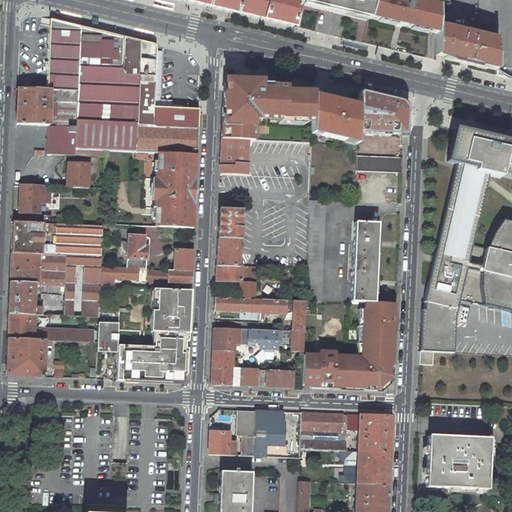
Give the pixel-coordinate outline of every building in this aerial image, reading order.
[(299,3),(299,0),(180,0),(264,19),(264,20),(293,27),(299,3)] [(347,14),(350,0),(322,0),(320,8),(334,11),(347,14)] [(372,0),(350,0),(347,14),(368,19),(368,18),(372,0)] [(406,0),(407,1),(404,0),(372,0),(368,18),(371,18),(428,32),(429,6),(411,1),(410,0),(406,0)] [(494,23),(493,0),(479,0),(480,24),(494,23)] [(436,34),(437,26),(437,8),(429,6),(428,32),(436,34)] [(92,20),(91,24),(98,25),(100,19),(93,17),(92,20)] [(161,154),(195,156),(195,151),(198,112),(198,110),(194,109),(175,109),(153,108),(156,45),(120,37),(54,21),(50,20),(49,38),(47,90),(50,90),(59,91),(77,91),(76,127),(66,127),(58,126),(53,126),(53,140),(48,139),(47,155),(65,155),(106,157),(106,151),(133,153),(161,154)] [(436,56),(444,57),(445,28),(437,26),(436,34),(436,56)] [(495,70),(494,40),(472,34),(473,32),(469,31),(469,34),(445,28),(444,57),(495,70)] [(240,78),(223,90),(221,139),(247,141),(254,141),(255,125),(250,125),(250,117),(257,118),(278,119),(304,120),(311,121),(312,95),(287,89),(240,78)] [(17,107),(16,125),(48,126),(49,126),(50,90),(47,90),(18,89),(17,107)] [(58,126),(66,127),(76,127),(77,91),(59,91),(58,126)] [(388,100),(358,93),(358,99),(357,106),(357,133),(372,133),(372,131),(378,132),(378,134),(403,134),(405,112),(397,102),(388,100)] [(357,133),(357,106),(312,95),(311,121),(311,133),(345,141),(346,137),(357,140),(357,133)] [(495,139),(454,129),(447,162),(456,164),(423,302),(424,303),(424,311),(421,311),(418,365),(432,366),(433,353),(453,354),(455,317),(458,300),(511,312),(511,215),(503,212),(495,223),(487,239),(473,235),(488,174),(500,177),(500,174),(511,176),(511,143),(508,142),(508,144),(495,141),(495,139)] [(219,174),(246,176),(247,157),(247,141),(221,139),(220,156),(219,174)] [(161,162),(161,154),(133,153),(132,179),(152,180),(155,180),(156,172),(156,162),(161,162)] [(157,227),(192,229),(195,156),(161,154),(161,162),(160,172),(156,172),(155,180),(155,197),(154,209),(158,209),(157,220),(157,227)] [(357,157),(356,171),(401,173),(402,159),(357,157)] [(66,188),(88,189),(89,165),(67,164),(66,188)] [(19,213),(39,214),(39,204),(42,204),(42,203),(43,189),(43,187),(20,185),(19,199),(19,213)] [(306,302),(321,302),(325,201),(310,201),(306,302)] [(217,239),(240,240),(241,210),(222,209),(219,209),(217,239)] [(12,238),(11,253),(42,254),(43,236),(43,231),(44,223),(12,222),(12,238)] [(55,255),(101,257),(102,234),(103,226),(57,224),(49,223),(49,234),(56,234),(55,255)] [(365,303),(373,303),(377,224),(354,223),(350,302),(365,303)] [(116,225),(103,225),(103,226),(102,234),(115,234),(116,225)] [(136,235),(137,227),(127,226),(126,234),(136,235)] [(144,237),(128,236),(127,268),(138,269),(146,269),(147,248),(143,248),(144,237)] [(240,240),(217,239),(216,266),(241,266),(240,240)] [(192,251),(175,250),(174,270),(191,271),(192,261),(192,251)] [(10,267),(10,282),(35,283),(64,285),(99,287),(100,278),(101,267),(101,257),(55,255),(42,254),(11,253),(10,267)] [(241,266),(216,266),(216,282),(238,282),(242,282),(242,266),(241,266)] [(250,266),(242,266),(242,282),(238,282),(237,299),(249,299),(250,266)] [(100,278),(108,279),(137,280),(138,269),(127,268),(101,267),(100,278)] [(146,282),(146,270),(146,269),(138,269),(137,280),(137,282),(146,283),(146,282)] [(167,283),(191,284),(191,271),(174,270),(167,270),(167,272),(146,270),(146,282),(167,283)] [(99,288),(108,288),(108,279),(100,278),(99,287),(99,288)] [(34,306),(35,283),(10,282),(9,298),(8,314),(35,315),(42,315),(43,306),(34,306)] [(99,287),(64,285),(63,316),(81,317),(98,318),(99,318),(99,288),(99,287)] [(118,346),(117,381),(186,382),(191,294),(164,294),(162,348),(118,346)] [(237,299),(215,298),(214,314),(218,314),(218,310),(260,312),(261,300),(249,299),(237,299)] [(287,301),(261,300),(260,312),(260,320),(264,320),(265,312),(286,313),(287,301)] [(304,331),(306,302),(296,301),(294,331),(304,331)] [(373,303),(365,303),(365,310),(363,310),(362,358),(335,358),(335,355),(318,355),(318,358),(313,358),(314,332),(304,331),(303,353),(302,386),(364,388),(367,386),(373,386),(376,389),(377,389),(390,377),(396,304),(373,303)] [(8,327),(7,339),(45,340),(45,342),(93,343),(94,331),(34,328),(35,315),(8,314),(8,327)] [(99,323),(98,318),(81,317),(81,327),(99,328),(99,323)] [(98,350),(117,351),(119,326),(119,324),(99,323),(99,328),(98,350)] [(248,330),(213,328),(212,351),(231,351),(232,345),(248,345),(248,343),(248,330)] [(280,331),(248,330),(248,343),(254,343),(261,344),(260,350),(261,350),(276,350),(276,341),(280,341),(280,331)] [(290,352),(303,353),(304,331),(294,331),(291,331),(290,352)] [(7,339),(6,376),(43,377),(45,342),(45,340),(7,339)] [(231,353),(212,353),(212,367),(231,368),(231,353)] [(231,368),(212,367),(211,385),(256,387),(257,370),(231,368)] [(55,378),(63,379),(63,369),(55,369),(55,378)] [(267,371),(266,387),(292,388),(292,372),(267,371)] [(241,437),(254,437),(256,412),(237,411),(236,437),(241,437)] [(253,457),(283,458),(283,445),(284,422),(281,422),(281,412),(256,412),(254,437),(253,457)] [(312,450),(345,452),(346,443),(342,443),(342,436),(343,415),(301,413),(299,450),(312,450)] [(358,425),(359,416),(347,415),(347,427),(354,427),(354,424),(358,425)] [(357,452),(389,453),(391,417),(359,416),(358,425),(357,452)] [(228,456),(235,456),(235,442),(229,442),(229,433),(220,433),(209,432),(208,455),(228,456)] [(488,439),(428,436),(426,488),(486,490),(488,439)] [(241,456),(253,457),(254,437),(241,437),(241,456)] [(298,458),(312,459),(312,450),(299,450),(298,458)] [(355,485),(388,486),(389,453),(357,452),(356,479),(355,485)] [(233,473),(220,472),(218,511),(248,511),(250,474),(236,473),(236,470),(233,470),(233,473)] [(295,511),(306,511),(308,482),(297,482),(295,511)] [(353,511),(386,511),(388,486),(355,485),(355,489),(354,505),(353,511)]
